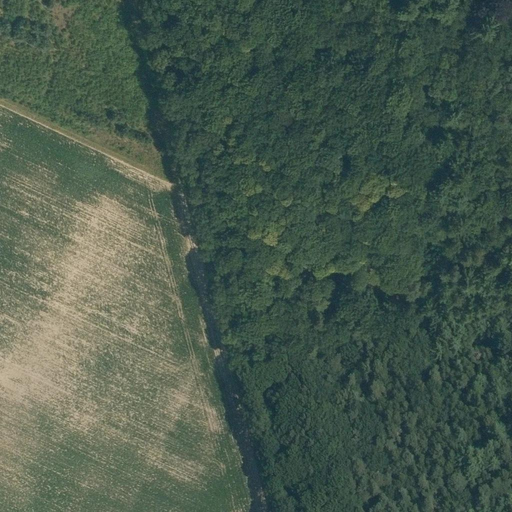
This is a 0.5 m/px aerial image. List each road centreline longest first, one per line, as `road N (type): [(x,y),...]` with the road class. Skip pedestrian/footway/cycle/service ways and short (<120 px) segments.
road 1 (track): [(233,297),(154,0)]
road 2 (track): [(255,290),(511,209)]
road 3 (track): [(290,511),(233,297)]
